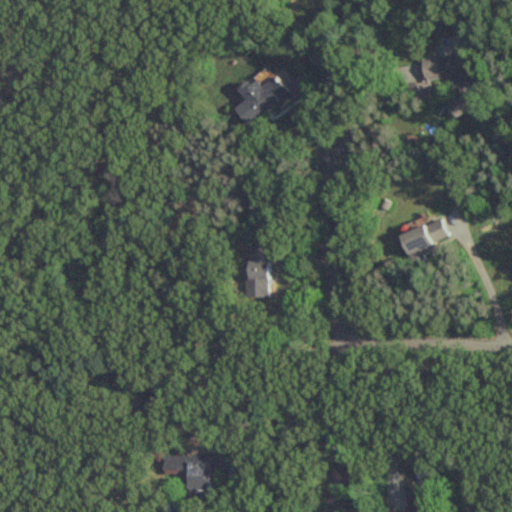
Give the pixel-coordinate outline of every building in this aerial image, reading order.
[(480,109),(480,102),(477,96),(474,61),(468,44),(460,44),(461,55),(432,57),(425,60),(427,83),(414,84),(416,98),(433,97),(432,82),(439,80),(453,78),(461,99),(452,103),(452,106),(456,118),(480,109)] [(239,110),(256,129),(296,95),(279,76),(266,87),(257,76),(242,90),(250,100),(239,110)] [(457,239),(448,219),(407,237),(416,257),(457,239)] [(272,297),(272,245),(249,245),(249,297),(272,297)] [(197,474),(197,499),(213,499),(212,455),(163,456),(163,475),(197,474)] [(411,511),(435,511),(437,486),(412,485),(411,511)]
